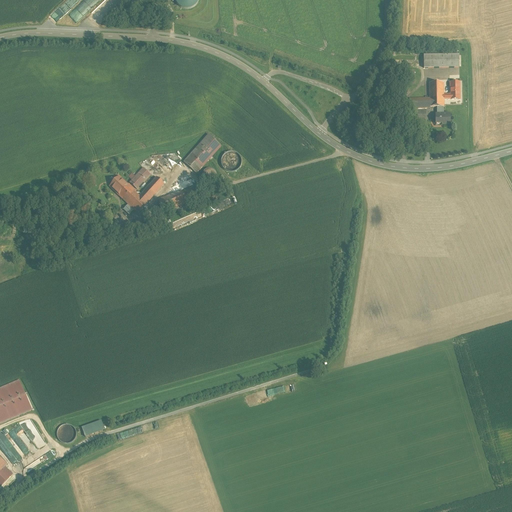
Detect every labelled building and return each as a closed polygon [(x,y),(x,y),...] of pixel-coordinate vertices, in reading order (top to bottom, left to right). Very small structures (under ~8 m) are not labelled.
[(459,56),(424,56),(424,68),(459,68),(459,56)] [(451,99),(460,99),(459,83),(450,83),(451,95),(444,95),(443,83),(429,83),(430,98),(409,99),(410,108),(430,108),(430,107),(437,107),(443,107),(444,107),(444,99),(451,99)] [(444,115),(443,107),(437,107),(437,115),(435,115),(436,124),(450,124),(450,114),(444,115)] [(196,173),(221,146),(208,134),(183,162),(196,173)] [(222,166),(223,168),(226,170),(228,172),(231,172),(234,172),(237,171),(239,169),(241,166),(242,162),(241,159),(239,156),(237,153),(233,152),(230,152),(226,153),(224,155),(222,158),(221,160),(221,163),(222,166)] [(144,168),(130,183),(137,189),(150,174),(144,168)] [(214,170),(212,169),(210,169),(207,169),(205,170),(204,172),(203,173),(202,176),(203,178),(204,180),(205,181),(207,182),(209,183),(212,183),(214,182),(215,180),(216,178),(217,176),(216,174),(215,172),(214,170)] [(136,191),(129,184),(128,185),(119,176),(109,186),(127,203),(136,192),(135,192),(136,191)] [(136,192),(127,203),(138,213),(148,203),(164,184),(156,177),(139,196),(136,192)] [(194,186),(158,200),(163,212),(187,203),(185,197),(196,193),(194,186)] [(134,229),(131,222),(112,228),(116,241),(136,234),(134,229)] [(19,381),(0,388),(0,424),(32,410),(19,381)] [(104,429),(101,421),(82,428),(85,436),(85,437),(104,431),(104,429)] [(70,425),(66,425),(63,426),(60,428),(58,430),(58,431),(57,434),(57,438),(59,441),(62,443),(65,444),(69,444),(72,443),(75,440),(76,437),(76,433),(75,430),(73,427),(70,425)] [(7,465),(0,457),(0,484),(1,486),(12,475),(5,468),(7,465)]
